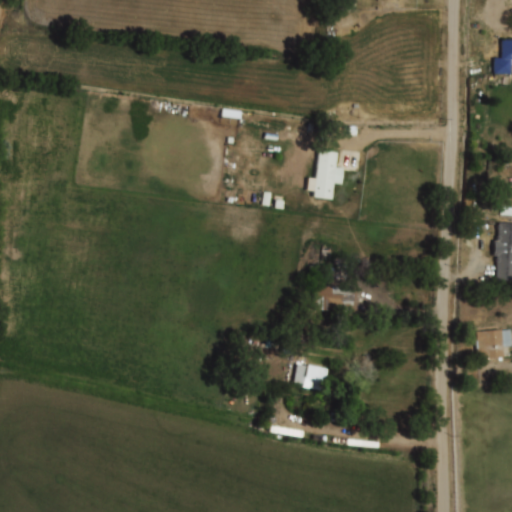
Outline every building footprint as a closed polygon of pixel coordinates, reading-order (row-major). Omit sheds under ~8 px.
[(501,42),(511,42),(511,67),(510,67),(510,76),(493,75),(494,59),(500,59),(501,42)] [(317,151),(335,153),(334,167),(342,168),(340,184),(331,183),(329,198),(312,196),(317,151)] [(498,222),(511,222),(511,281),(496,281),(497,263),(495,261),(495,258),(497,257),(497,256),(493,256),(493,240),(496,240),(496,235),(498,236),(498,232),(498,229),(498,222)] [(313,286),(350,288),(349,313),(311,311),(313,286)] [(475,331),(511,329),(511,338),(511,347),(502,347),(503,351),(504,352),(504,355),(503,355),(503,360),(499,361),(499,357),(477,358),(475,331)] [(296,365),(305,366),(306,365),(327,369),(323,391),(302,387),(303,384),(293,382),(296,365)]
